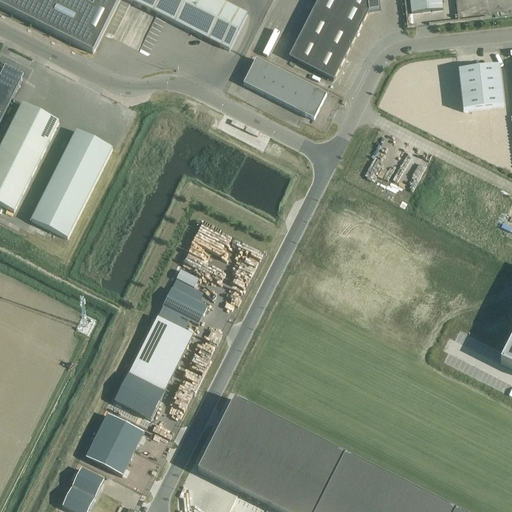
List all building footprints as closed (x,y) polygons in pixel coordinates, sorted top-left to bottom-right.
[(74,0),(0,0),(0,8),(55,35),(93,55),(120,0),(124,0),(229,52),(247,16),(215,0),(97,0),(93,10),(88,7),(76,1),(74,0)] [(319,0),(312,14),(289,60),(333,82),(357,36),(369,13),(379,12),(377,0),(319,0)] [(409,0),(411,15),(443,11),(441,0),(409,0)] [(243,86),(314,122),(327,97),(256,61),(243,86)] [(504,109),(499,68),(459,73),(463,113),(504,109)] [(0,78),(0,124),(23,78),(5,69),(0,78)] [(0,151),(0,206),(14,214),(59,124),(23,106),(0,151)] [(330,119),(337,114),(334,110),(327,115),(330,119)] [(77,133),(31,223),(67,241),(113,151),(77,133)] [(492,158),(489,163),(497,167),(500,162),(492,158)] [(208,309),(172,291),(162,309),(199,327),(208,309)] [(511,346),(502,366),(511,370),(511,346)] [(166,395),(129,376),(115,404),(152,423),(166,395)] [(457,511),(234,401),(198,473),(276,511),(457,511)] [(107,417),(85,460),(121,478),(143,436),(107,417)] [(82,472),(63,509),(69,511),(90,511),(105,483),(82,472)]
